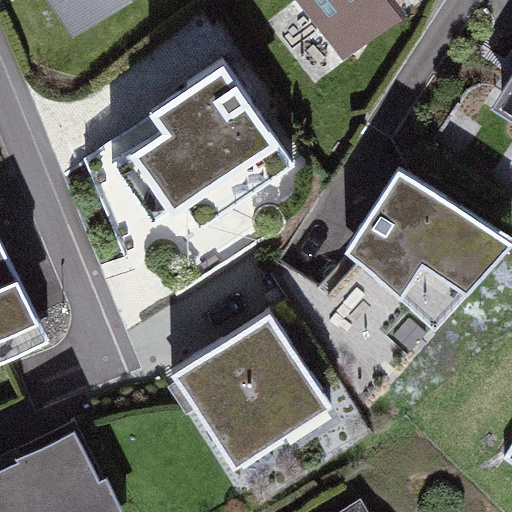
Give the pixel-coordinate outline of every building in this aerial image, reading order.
[(45,0),(73,40),(133,0),(45,0)] [(292,0),(342,64),(408,13),(397,0),(292,0)] [(112,165),(151,222),(181,202),(200,229),(295,164),(224,59),(147,111),(160,132),(112,165)] [(511,72),(487,111),(511,126),(511,72)] [(511,252),(511,241),(399,166),(345,252),(436,332),(511,252)] [(0,237),(0,236),(0,365),(51,340),(0,237)] [(270,310),(172,374),(235,470),(333,406),(270,310)] [(18,463),(0,471),(0,511),(126,511),(108,476),(102,479),(77,428),(16,458),(18,463)] [(368,511),(360,500),(341,511),(368,511)]
